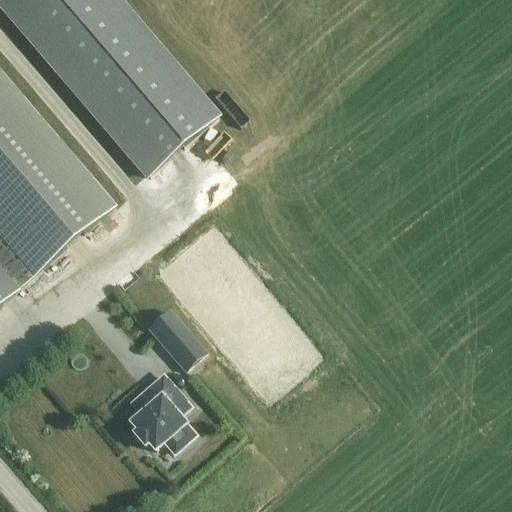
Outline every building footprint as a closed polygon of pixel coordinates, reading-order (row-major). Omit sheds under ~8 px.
[(0,0),(0,12),(148,185),(224,120),(120,0),(0,0)] [(0,237),(37,280),(116,213),(0,77),(0,237)] [(0,311),(37,280),(0,237),(0,311)] [(151,335),(187,377),(208,358),(172,316),(151,335)] [(192,412),(165,381),(143,401),(153,412),(133,429),(140,436),(137,439),(147,451),(150,448),(157,456),(167,447),(176,458),(187,449),(178,438),(187,429),(181,422),(192,412)]
